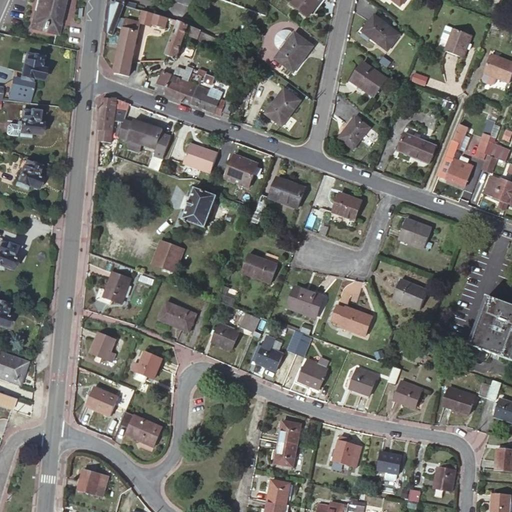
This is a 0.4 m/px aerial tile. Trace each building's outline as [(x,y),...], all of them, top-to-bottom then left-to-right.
[(38,0),(33,24),(58,30),(64,0),(38,0)] [(124,1),(121,0),(108,0),(105,30),(113,31),(115,24),(121,25),(136,28),(138,17),(140,6),(124,1)] [(318,0),(292,0),(292,1),(307,14),(318,0)] [(152,11),(140,6),(138,17),(149,21),(150,19),(152,11)] [(166,15),(161,13),(152,11),(150,19),(163,23),(166,15)] [(373,14),(363,28),(373,36),(371,38),(392,54),(404,38),(373,14)] [(172,34),(182,38),(185,30),(188,23),(178,19),(176,23),(172,34)] [(219,43),(221,38),(197,29),(197,27),(188,23),(185,30),(199,36),(202,39),(211,43),(214,41),(219,43)] [(136,28),(121,25),(113,69),(128,72),(131,58),(136,28)] [(471,34),(452,27),(444,48),(463,55),(471,34)] [(373,36),(363,28),(361,30),(371,38),(373,36)] [(293,33),(275,56),(293,70),(310,47),(293,33)] [(175,58),(182,38),(172,34),(165,54),(175,58)] [(511,73),(511,69),(511,60),(491,52),(483,71),(499,77),(508,81),(511,73)] [(35,57),(27,56),(24,81),(20,81),(13,86),(11,98),(32,101),(35,78),(44,79),(46,67),(41,66),(42,59),(35,58),(35,57)] [(386,80),(363,63),(351,79),(373,96),(386,80)] [(175,72),(189,77),(194,67),(190,65),(188,68),(178,65),(175,72)] [(190,81),(192,81),(196,68),(194,67),(189,77),(188,79),(190,81)] [(162,69),(156,87),(165,91),(170,79),(173,73),(163,70),(162,69)] [(406,80),(418,84),(421,75),(409,71),(406,80)] [(499,77),(483,71),(482,74),(498,80),(499,77)] [(212,81),(215,75),(209,73),(207,72),(205,78),(212,81)] [(181,77),(173,73),(170,79),(179,82),(181,77)] [(179,82),(188,86),(190,81),(188,79),(181,77),(179,82)] [(170,79),(165,91),(183,98),(188,86),(179,82),(170,79)] [(192,102),(200,84),(192,81),(190,81),(188,86),(183,98),(192,102)] [(215,111),(220,98),(212,95),(215,90),(200,84),(192,102),(215,111)] [(285,87),(266,112),(284,126),(303,100),(285,87)] [(113,97),(102,96),(98,128),(101,128),(100,139),(112,140),(113,130),(116,109),(128,110),(130,102),(117,97),(113,97)] [(222,111),(225,100),(220,98),(215,111),(220,113),(222,111)] [(222,111),(228,114),(233,103),(225,100),(222,111)] [(31,107),(22,106),(21,117),(21,120),(21,124),(17,123),(16,130),(20,130),(20,132),(32,133),(32,129),(42,130),(43,118),(38,118),(39,105),(32,104),(31,107)] [(355,117),(338,138),(352,149),(368,127),(355,117)] [(125,118),(120,136),(129,139),(141,143),(156,148),(162,127),(152,124),(151,126),(144,124),(145,122),(134,118),(133,121),(125,118)] [(145,122),(144,124),(151,126),(152,124),(153,120),(146,118),(145,122)] [(458,122),(452,138),(458,140),(461,141),(466,125),(458,122)] [(480,165),(485,153),(482,151),(488,136),(489,134),(480,131),(469,160),(480,165)] [(420,159),(427,142),(403,132),(396,150),(420,159)] [(485,153),(486,153),(487,153),(495,157),(504,160),(510,144),(488,136),(482,151),(485,153)] [(129,139),(127,146),(139,150),(141,143),(129,139)] [(163,141),(160,149),(166,151),(169,143),(163,141)] [(210,172),(218,152),(191,142),(183,162),(210,172)] [(434,144),(427,142),(420,159),(427,161),(434,144)] [(495,157),(487,153),(482,167),(490,170),(495,157)] [(234,155),(225,178),(249,187),(258,164),(234,155)] [(34,160),(26,157),(20,173),(18,172),(15,179),(18,180),(17,181),(17,184),(25,187),(27,186),(29,183),(38,186),(42,175),(36,173),(40,164),(33,162),(34,160)] [(457,159),(453,158),(446,177),(464,184),(472,165),(465,162),(459,160),(457,159)] [(270,193),(269,194),(270,195),(297,205),(304,186),(276,176),(270,193)] [(504,211),(506,204),(506,203),(511,188),(511,187),(511,185),(499,181),(490,177),(482,195),(492,199),(500,202),(497,208),(504,211)] [(197,185),(183,218),(205,226),(218,194),(197,185)] [(364,198),(342,189),(335,208),(356,216),(364,198)] [(270,195),(269,194),(263,192),(252,218),(260,221),(270,195)] [(429,227),(403,217),(395,235),(422,245),(429,227)] [(4,234),(0,232),(0,258),(7,261),(11,251),(6,249),(9,239),(3,237),(4,234)] [(170,242),(160,238),(152,262),(161,266),(170,242)] [(184,247),(170,242),(161,266),(175,271),(184,247)] [(249,253),(242,272),(271,283),(279,264),(249,253)] [(131,276),(113,270),(104,294),(122,301),(131,276)] [(137,276),(135,281),(146,285),(148,280),(137,276)] [(427,290),(400,280),(393,297),(420,307),(427,290)] [(294,284),(286,303),(313,313),(320,294),(294,284)] [(227,286),(223,285),(218,299),(232,305),(234,298),(225,294),(227,286)] [(511,352),(511,304),(488,295),(469,343),(509,359),(511,352)] [(0,301),(0,300),(0,299),(0,323),(4,325),(8,315),(3,313),(6,304),(0,302),(0,301)] [(167,300),(160,317),(189,329),(196,312),(167,300)] [(374,316),(347,305),(340,323),(367,333),(374,316)] [(247,310),(241,324),(255,329),(261,315),(247,310)] [(230,327),(220,323),(213,339),(232,347),(240,331),(230,327)] [(304,331),(298,329),(290,348),(295,351),(304,331)] [(99,332),(92,350),(112,359),(116,351),(110,349),(114,339),(99,332)] [(303,355),(313,335),(305,332),(296,352),(303,355)] [(272,346),(274,340),(275,337),(268,334),(257,359),(277,368),(284,352),(279,350),(272,346)] [(282,343),(274,340),(272,346),(279,350),(282,343)] [(0,376),(20,383),(29,358),(0,348),(0,376)] [(375,357),(382,360),(385,353),(378,350),(375,357)] [(137,361),(134,368),(143,371),(152,375),(154,376),(161,358),(146,352),(142,363),(137,361)] [(308,358),(299,378),(320,387),(327,371),(315,366),(317,362),(308,358)] [(400,367),(393,365),(387,381),(394,384),(400,367)] [(376,374),(357,368),(350,387),(369,394),(376,374)] [(143,371),(140,378),(148,381),(150,380),(152,375),(143,371)] [(493,400),(499,382),(491,379),(490,385),(486,398),(493,400)] [(422,387),(401,380),(394,399),(415,407),(422,387)] [(478,395),(486,398),(490,385),(482,382),(478,395)] [(119,395),(94,385),(88,403),(111,412),(119,395)] [(0,403),(12,407),(17,394),(0,388),(0,403)] [(447,390),(442,405),(469,414),(474,398),(447,390)] [(511,402),(500,399),(495,415),(511,420),(511,402)] [(126,409),(121,422),(129,425),(127,431),(155,442),(162,424),(126,409)] [(278,440),(296,444),(300,422),(282,419),(278,440)] [(339,435),(333,459),(355,465),(360,445),(348,442),(350,438),(339,435)] [(292,463),(296,444),(278,440),(275,460),(292,463)] [(511,448),(498,447),(496,468),(511,470),(511,448)] [(381,450),(378,467),(399,472),(402,454),(381,450)] [(439,466),(435,486),(451,490),(456,465),(443,462),(442,467),(439,466)] [(90,472),(81,490),(104,500),(108,492),(102,490),(107,479),(90,472)] [(271,478),(267,499),(286,502),(286,499),(288,491),(289,481),(271,478)] [(409,489),(407,501),(418,502),(420,491),(409,489)] [(507,511),(509,506),(510,494),(494,493),(491,511),(507,511)] [(354,511),(357,501),(357,499),(349,497),(347,504),(331,501),(331,504),(319,502),(316,511),(342,511),(342,510),(346,510),(346,511),(347,511),(354,511)] [(283,511),(286,502),(267,499),(265,511),(283,511)] [(357,501),(354,511),(362,511),(364,503),(357,501)]
